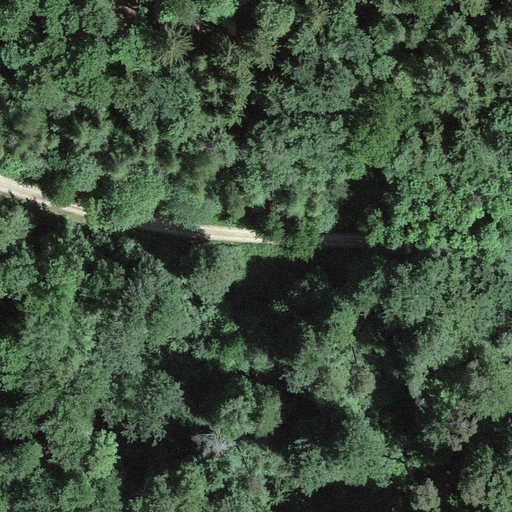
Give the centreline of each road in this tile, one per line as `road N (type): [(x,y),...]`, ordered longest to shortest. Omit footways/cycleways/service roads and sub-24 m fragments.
road 1 (track): [(0,185),(267,233),(511,243)]
road 2 (track): [(511,484),(357,495),(281,511)]
